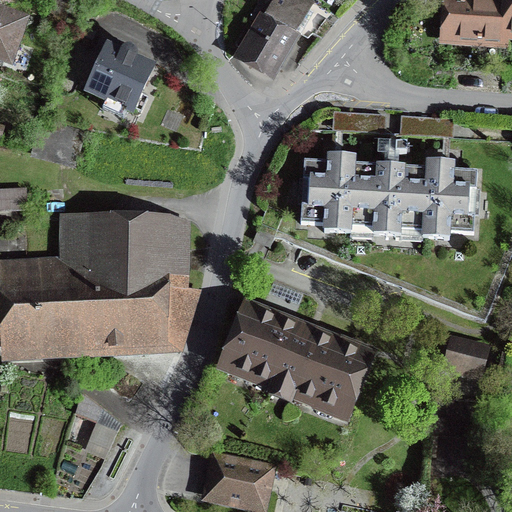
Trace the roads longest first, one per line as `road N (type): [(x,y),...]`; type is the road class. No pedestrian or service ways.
road 1 (residential): [(131,511),(202,337),(262,119)]
road 2 (residential): [(335,61),(394,91),(511,104)]
road 3 (residential): [(262,119),(207,50),(195,18)]
